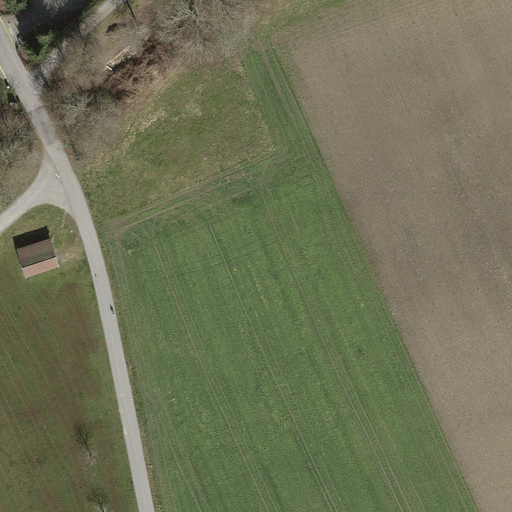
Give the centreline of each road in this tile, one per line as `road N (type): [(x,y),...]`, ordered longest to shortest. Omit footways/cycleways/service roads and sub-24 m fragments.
road 1 (residential): [(0,42),(82,213)]
road 2 (track): [(120,0),(23,87)]
